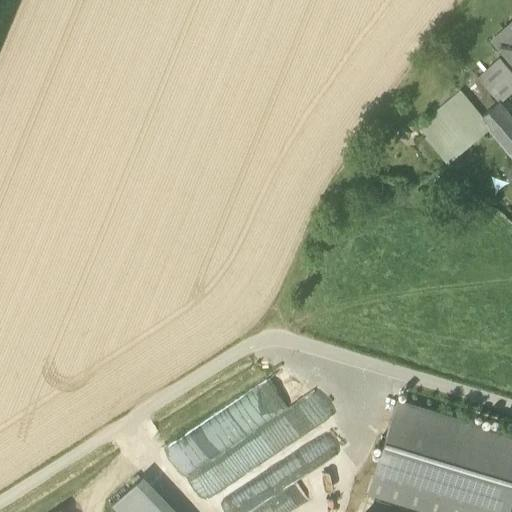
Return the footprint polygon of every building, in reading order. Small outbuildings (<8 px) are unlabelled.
[(511,32),(509,29),(511,25),(511,22),(507,26),(490,42),(511,67),(511,32)] [(476,80),(497,105),(498,106),(511,93),(511,77),(498,61),(476,80)] [(416,128),(447,165),(489,129),(480,119),(457,92),(416,128)] [(511,123),(498,106),(497,105),(480,119),(489,129),(496,137),(511,123)] [(377,120),(364,139),(374,146),(388,128),(377,120)] [(511,123),(496,137),(505,149),(511,143),(511,123)] [(215,419),(216,432),(223,432),(223,425),(236,424),(243,420),(251,419),(255,425),(268,416),(268,426),(246,442),(246,463),(235,471),(236,481),(214,497),(215,505),(219,511),(249,511),(287,484),(285,419),(271,419),(286,408),(285,376),(275,376),(217,419),(215,419)] [(286,379),(287,403),(301,402),(300,378),(286,379)] [(511,439),(396,404),(372,483),(468,511),(508,511),(511,504),(511,439)] [(279,459),(297,483),(346,445),(328,422),(279,459)] [(193,456),(196,442),(178,438),(172,465),(200,471),(203,458),(193,456)] [(111,508),(114,511),(167,511),(139,482),(111,508)] [(368,498),(412,511),(468,511),(372,483),(368,498)]
